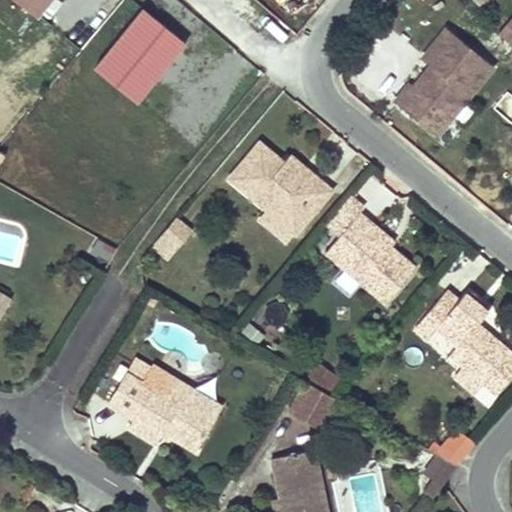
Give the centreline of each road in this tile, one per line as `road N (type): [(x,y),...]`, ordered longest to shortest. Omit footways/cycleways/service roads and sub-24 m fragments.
road 1 (residential): [(350,0),(293,65),(511,254)]
road 2 (residential): [(150,511),(0,412)]
